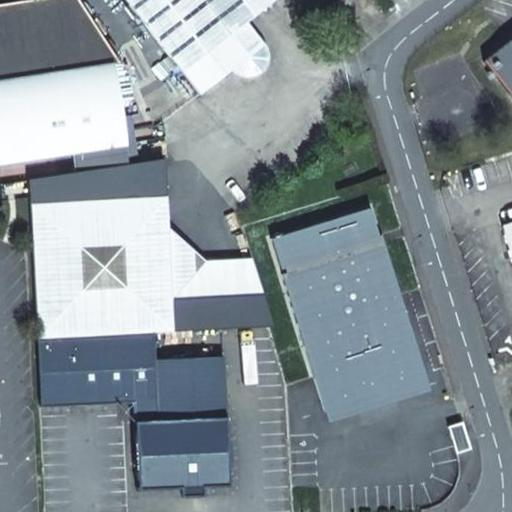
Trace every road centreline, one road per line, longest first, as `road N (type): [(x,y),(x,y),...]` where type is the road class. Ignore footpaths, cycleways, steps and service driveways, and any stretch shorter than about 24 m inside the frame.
road 1 (residential): [(453,0),(399,41),(387,90),(500,446),(503,511)]
road 2 (unknown): [(199,141),(303,66),(361,56),(393,64)]
